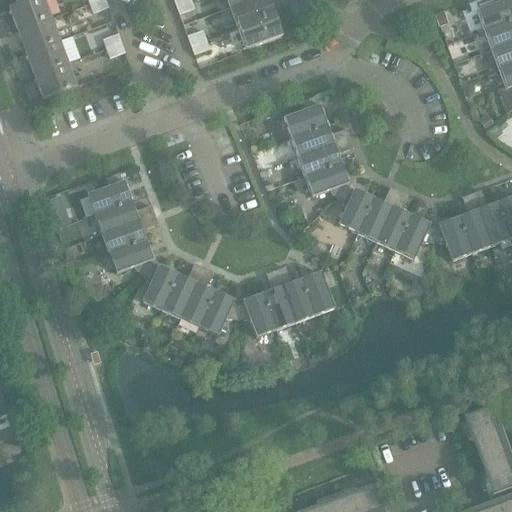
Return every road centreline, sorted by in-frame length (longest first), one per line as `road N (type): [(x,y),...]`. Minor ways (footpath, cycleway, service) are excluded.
road 1 (unclassified): [(110,511),(7,179)]
road 2 (unclassified): [(0,219),(87,511)]
road 3 (residential): [(159,124),(7,179)]
road 4 (residential): [(335,60),(204,107)]
road 5 (residential): [(113,0),(159,124)]
